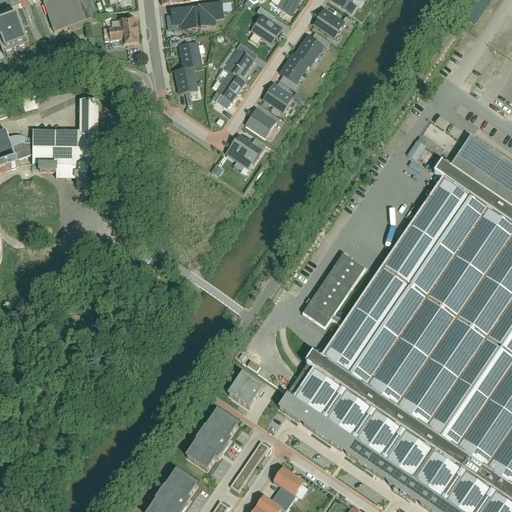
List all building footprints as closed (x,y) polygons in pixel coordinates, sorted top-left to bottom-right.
[(75,0),(59,0),(44,6),(54,33),(84,22),(75,0)] [(291,15),(301,0),(271,0),(270,2),(291,15)] [(330,0),(352,14),(357,6),(354,4),(356,0),(330,0)] [(222,6),(170,12),(170,18),(166,18),(168,36),(198,32),(198,28),(215,26),(214,22),(224,21),(222,6)] [(312,25),(334,40),(345,23),(324,9),(312,25)] [(272,44),(282,29),(263,15),(252,31),(272,44)] [(0,56),(3,56),(5,62),(31,53),(18,16),(0,22),(0,56)] [(137,45),(135,21),(120,22),(121,28),(110,30),(111,41),(122,40),(122,46),(137,45)] [(281,74),(297,84),(309,66),(312,68),(325,47),(308,36),(296,55),(293,54),(281,74)] [(197,43),(178,47),(183,69),(193,67),(202,66),(201,63),(197,43)] [(229,72),(241,81),(257,57),(240,46),(224,69),(229,72)] [(193,67),(183,69),(175,71),(179,94),(198,90),(193,67)] [(229,72),(215,93),(232,104),(246,84),(241,81),(229,72)] [(272,106),(283,113),(293,97),(273,84),(263,100),(272,106)] [(32,87),(18,91),(25,114),(39,110),(32,87)] [(81,135),(33,134),(33,168),(40,168),(40,175),(57,175),(57,167),(78,167),(97,167),(98,103),(82,103),(81,135)] [(246,125),(266,138),(276,122),(256,109),(246,125)] [(0,133),(0,174),(16,169),(3,132),(0,133)] [(240,135),(226,155),(249,170),(262,150),(240,135)] [(338,332),(294,396),(459,511),(511,511),(511,170),(468,140),(343,325),(334,319),(365,273),(341,256),(300,317),(325,334),(330,327),(338,332)] [(417,164),(427,144),(417,140),(408,160),(417,164)] [(216,165),(211,175),(219,179),(224,169),(216,165)] [(97,167),(78,167),(78,175),(75,175),(75,181),(78,181),(78,190),(99,190),(99,167),(97,167)] [(242,375),(228,396),(250,410),(263,389),(242,375)] [(332,428),(288,398),(279,411),(323,441),(332,428)] [(217,412),(186,459),(207,473),(216,460),(219,462),(233,441),(230,440),(239,427),(217,412)] [(323,441),(361,467),(370,454),(332,428),(323,441)] [(400,494),(409,481),(370,454),(361,467),(400,494)] [(306,481),(283,465),(272,482),(295,498),(306,481)] [(176,471),(148,511),(183,511),(191,500),(189,499),(198,486),(176,471)] [(409,481),(400,494),(427,511),(443,511),(447,507),(409,481)] [(279,511),(282,509),(263,495),(254,507),(261,511),(279,511)] [(226,511),(228,509),(219,503),(212,511),(226,511)]
